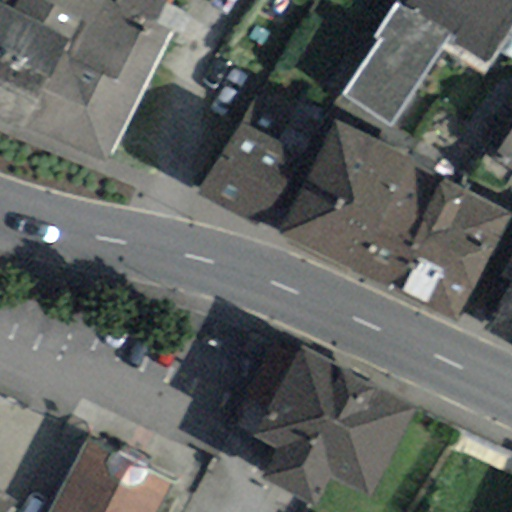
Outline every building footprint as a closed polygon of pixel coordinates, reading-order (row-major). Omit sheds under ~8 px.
[(0,108),(101,152),(167,27),(154,20),(165,0),(19,0),(15,8),(1,1),(0,4),(0,108)] [(453,27),(406,0),(392,0),(373,31),(379,34),(344,89),(393,121),(445,42),(453,27)] [(511,15),(511,0),(406,0),(453,27),(445,42),(483,64),(511,15)] [(256,214),(303,138),(252,106),(205,182),(256,214)] [(511,107),(487,148),(511,164),(511,107)] [(288,226),(354,257),(403,153),(338,122),(288,226)] [(511,314),(503,332),(511,336),(511,314)] [(371,490),(419,395),(303,336),(254,431),(277,443),(264,468),(315,494),(328,468),(371,490)] [(55,511),(151,511),(170,476),(93,437),(55,511)] [(0,511),(15,511),(23,502),(0,485),(0,511)]
